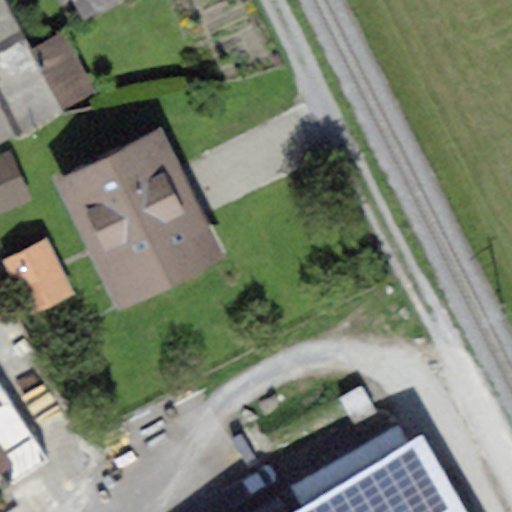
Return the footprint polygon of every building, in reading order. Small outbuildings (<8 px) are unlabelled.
[(0,0),(0,139),(62,111),(58,104),(33,56),(3,0),(0,0)] [(85,89),(60,42),(33,56),(58,104),(85,89)] [(61,175),(114,286),(196,247),(162,176),(176,170),(156,130),(61,175)] [(6,163),(0,165),(0,199),(20,191),(6,163)] [(42,248),(15,262),(35,301),(62,288),(42,248)] [(451,511),(415,448),(303,511),(451,511)]
